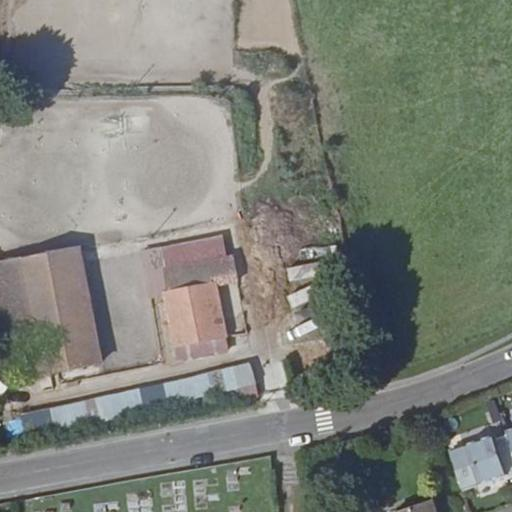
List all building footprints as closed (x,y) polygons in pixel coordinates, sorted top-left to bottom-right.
[(320,259),(290,261),(292,291),(322,289),(320,259)] [(97,374),(77,261),(0,274),(0,330),(9,388),(97,374)] [(226,270),(207,274),(212,297),(231,294),(226,270)] [(212,297),(207,274),(158,283),(162,307),(159,308),(169,360),(223,350),(212,297)] [(253,369),(20,408),(24,431),(257,392),(253,369)] [(511,436),(502,440),(511,469),(511,436)] [(511,480),(511,469),(502,440),(490,444),(488,441),(461,449),(474,487),(500,479),(503,483),(511,480)] [(475,492),(503,483),(500,479),(474,487),(475,492)]
